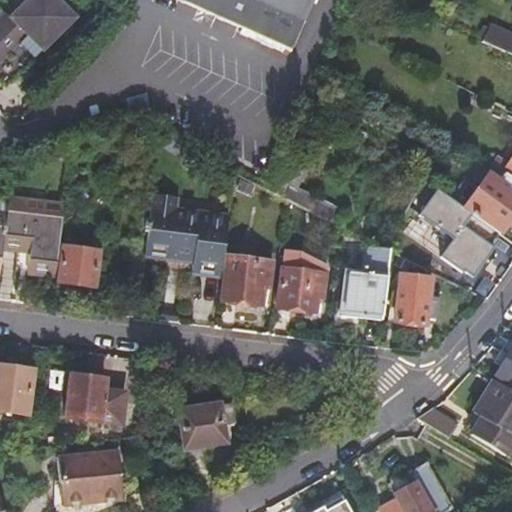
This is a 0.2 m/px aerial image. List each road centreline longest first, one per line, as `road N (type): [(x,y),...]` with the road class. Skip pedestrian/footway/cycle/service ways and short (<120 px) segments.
road 1 (residential): [(412,398),(366,363),(0,319)]
road 2 (residential): [(216,509),(412,398)]
road 3 (residential): [(511,291),(462,354),(412,398)]
